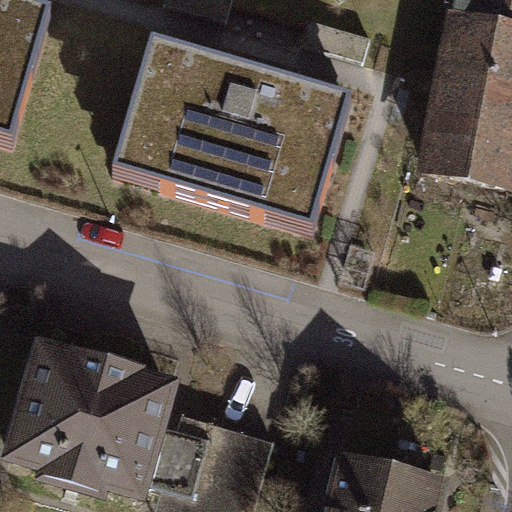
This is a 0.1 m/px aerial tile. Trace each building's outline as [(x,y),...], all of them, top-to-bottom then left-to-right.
[(511,0),(465,0),(462,21),(511,31),(511,0)] [(40,17),(0,5),(0,148),(2,150),(40,17)] [(511,191),(511,31),(462,21),(430,177),(511,193),(511,191)] [(338,101),(142,44),(104,176),(299,233),(338,101)] [(78,366),(44,356),(12,464),(49,474),(47,484),(101,500),(104,490),(141,501),(144,490),(217,511),(256,511),(271,462),(210,444),(212,434),(181,425),(179,434),(161,429),(172,394),(137,383),(138,381),(79,363),(78,366)] [(443,511),(451,483),(340,454),(325,511),(443,511)]
